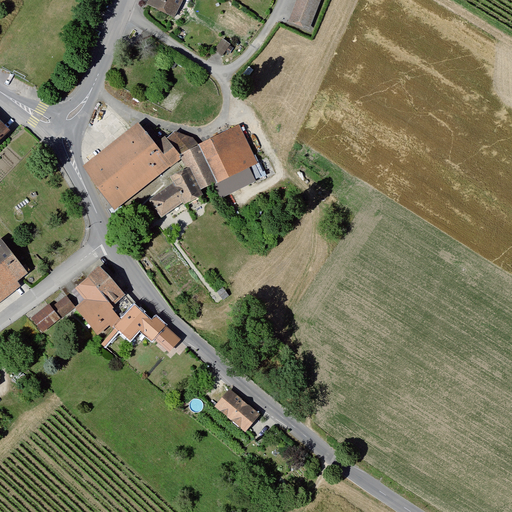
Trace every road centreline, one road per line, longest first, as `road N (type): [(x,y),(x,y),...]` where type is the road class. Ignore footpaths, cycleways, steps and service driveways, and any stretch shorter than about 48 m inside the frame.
road 1 (tertiary): [(411,511),(333,460),(196,343),(110,239)]
road 2 (residential): [(283,0),(260,40),(223,75),(126,9)]
road 3 (residential): [(0,321),(110,239)]
road 4 (tertiary): [(126,9),(92,89),(60,126)]
road 5 (tertiary): [(110,239),(60,126)]
